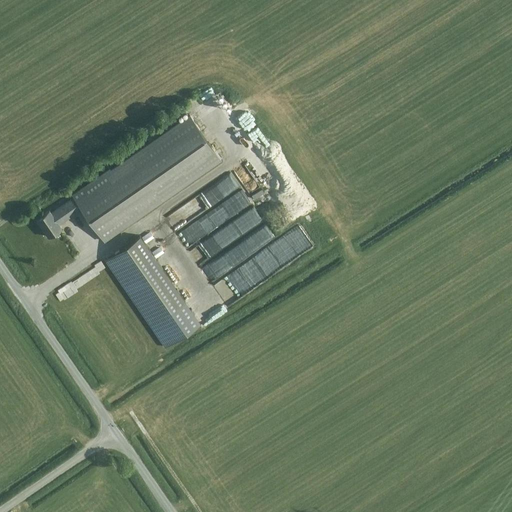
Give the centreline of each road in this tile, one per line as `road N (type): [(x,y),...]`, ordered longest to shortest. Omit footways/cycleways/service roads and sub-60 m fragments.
road 1 (unclassified): [(115,432),(0,265)]
road 2 (unclassified): [(1,511),(115,432)]
